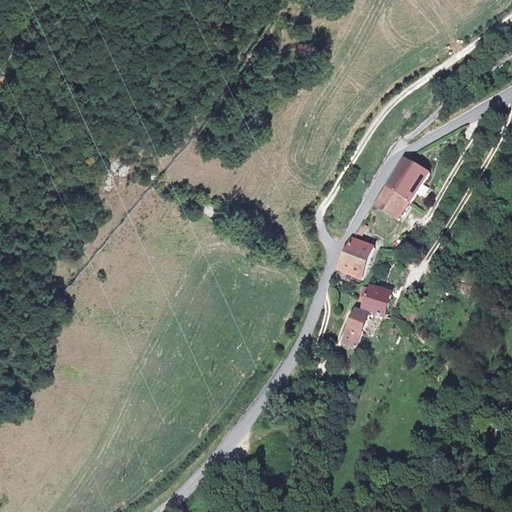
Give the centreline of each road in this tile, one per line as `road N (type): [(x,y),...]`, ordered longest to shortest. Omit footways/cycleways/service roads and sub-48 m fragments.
road 1 (unclassified): [(511,16),(377,121),(318,216),(317,229),(337,254)]
road 2 (tertiary): [(161,511),(232,442),(297,351),(337,254)]
road 3 (tertiary): [(337,254),(398,157),(511,91)]
